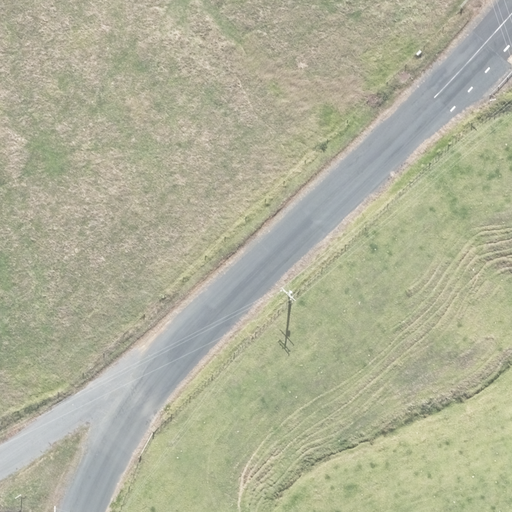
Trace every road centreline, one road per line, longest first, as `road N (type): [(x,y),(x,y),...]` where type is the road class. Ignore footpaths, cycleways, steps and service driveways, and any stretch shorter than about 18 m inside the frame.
road 1 (unclassified): [(511,15),(165,372)]
road 2 (unclassified): [(0,467),(123,382),(165,372)]
road 3 (unclassified): [(165,372),(129,422),(85,511)]
